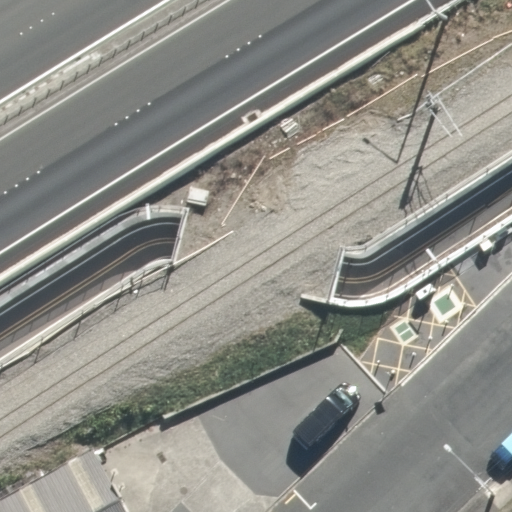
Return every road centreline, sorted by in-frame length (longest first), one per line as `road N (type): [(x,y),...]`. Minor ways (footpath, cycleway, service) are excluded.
road 1 (trunk): [(322,0),(0,197)]
road 2 (tertiary): [(511,369),(357,511)]
